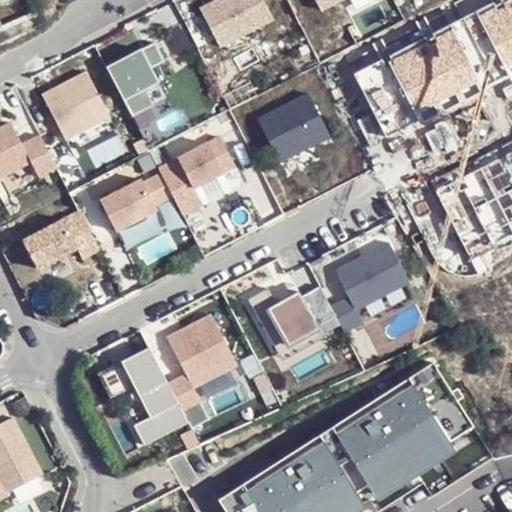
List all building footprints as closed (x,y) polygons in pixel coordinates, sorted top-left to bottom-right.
[(218,0),(201,9),(220,47),(273,20),(263,0),(218,0)] [(316,0),(322,10),(341,0),(316,0)] [(153,44),(107,68),(132,117),(153,106),(144,89),(156,83),(150,70),(163,63),(153,44)] [(42,95),(66,141),(110,118),(86,73),(42,95)] [(258,120),(280,163),(330,137),(309,94),(258,120)] [(66,141),(72,153),(116,130),(110,118),(66,141)] [(56,168),(40,136),(22,145),(11,123),(0,128),(0,178),(31,162),(38,177),(56,168)] [(159,169),(161,174),(172,196),(182,216),(202,205),(194,188),(235,167),(220,138),(159,169)] [(172,196),(161,174),(143,183),(141,180),(100,201),(116,231),(157,210),(155,205),(172,196)] [(79,212),(22,241),(36,269),(77,249),(82,260),(99,251),(79,212)] [(410,284),(390,245),(336,273),(350,300),(332,309),(345,334),(363,324),(357,311),(410,284)] [(268,289),(248,301),(281,359),(323,336),(299,292),(277,305),(268,289)] [(186,377),(168,386),(182,413),(200,404),(193,390),(230,371),(204,320),(167,339),(186,377)] [(149,348),(124,361),(128,368),(135,365),(134,362),(151,353),(149,348)] [(168,386),(151,353),(134,362),(135,365),(128,368),(124,361),(97,375),(110,400),(134,388),(150,419),(129,430),(139,450),(188,425),(182,413),(168,386)] [(431,359),(216,494),(227,511),(328,511),(471,421),(431,359)] [(10,419),(0,423),(0,484),(4,494),(39,476),(10,419)]
